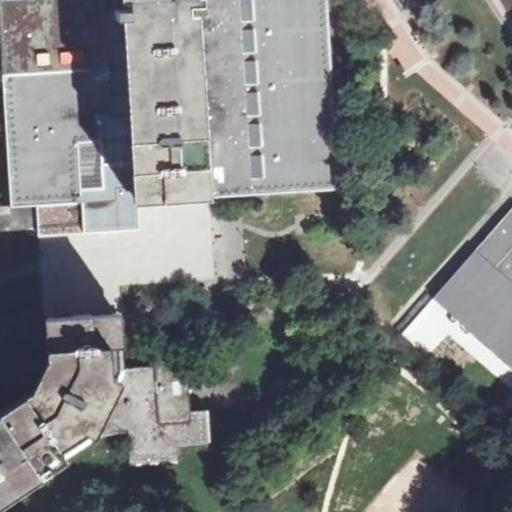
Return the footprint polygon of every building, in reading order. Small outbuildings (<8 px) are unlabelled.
[(115,186),(141,186),(134,78),(130,9),(105,10),(104,0),(0,0),(0,23),(12,207),(116,200),(115,186)] [(129,0),(134,78),(194,75),(189,0),(129,0)] [(189,0),(194,75),(200,182),(200,196),(210,196),(211,208),(227,207),(226,197),(269,194),(338,189),(332,84),(326,0),(189,0)] [(200,182),(194,75),(134,78),(141,186),(151,185),(200,182)] [(511,199),(390,340),(511,446),(511,199)] [(236,245),(236,214),(213,214),(213,245),(236,245)] [(32,390),(0,411),(0,450),(23,487),(91,442),(101,419),(96,416),(118,370),(123,368),(122,345),(121,316),(120,301),(45,305),(46,321),(48,358),(32,390)] [(154,366),(123,368),(118,370),(96,416),(101,419),(127,433),(129,463),(177,459),(177,444),(208,442),(206,409),(191,410),(189,380),(187,348),(154,349),(154,366)] [(0,502),(23,487),(0,450),(0,502)]
